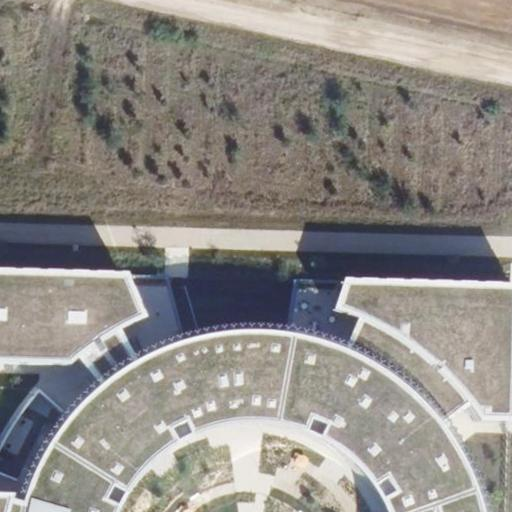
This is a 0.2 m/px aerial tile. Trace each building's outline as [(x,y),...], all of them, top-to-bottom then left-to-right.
[(120,275),(0,271),(0,366),(54,368),(71,354),(90,338),(107,329),(137,315),(120,275)] [(334,281),(325,307),(350,316),(410,353),(460,402),(468,411),(470,421),(506,421),(508,285),(334,281)] [(410,353),(350,316),(336,352),(356,362),(374,374),(397,392),(412,408),(427,425),(460,402),(410,353)] [(90,338),(71,354),(90,381),(107,368),(125,358),(107,329),(90,338)] [(464,511),(460,490),(427,425),(412,408),(397,392),(374,374),(356,362),(336,352),(266,332),(193,334),(125,358),(107,368),(90,381),(54,414),(27,455),(9,500),(6,511),(464,511)] [(6,511),(9,500),(0,497),(0,511),(6,511)]
